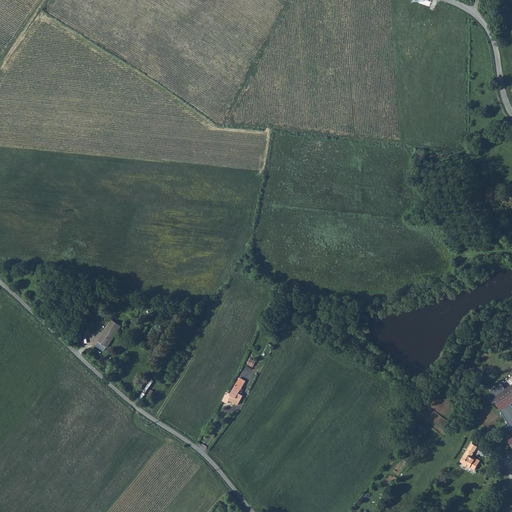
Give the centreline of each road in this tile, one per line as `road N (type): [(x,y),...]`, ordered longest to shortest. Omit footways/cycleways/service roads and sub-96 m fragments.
road 1 (unclassified): [(0,278),(124,398),(201,451),(253,511)]
road 2 (track): [(36,7),(213,125),(268,131)]
road 3 (track): [(289,0),(224,126)]
road 4 (unclassified): [(448,0),(485,24),(511,112)]
